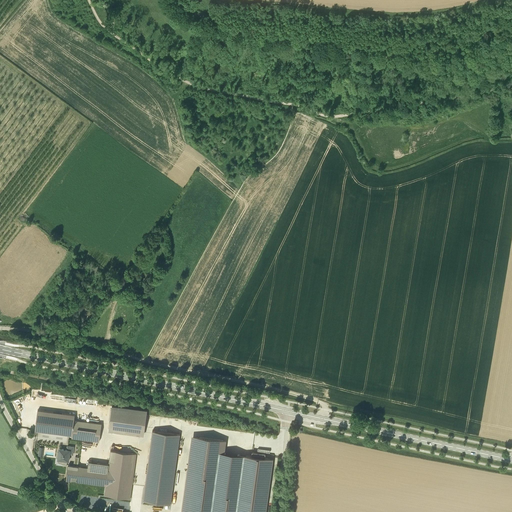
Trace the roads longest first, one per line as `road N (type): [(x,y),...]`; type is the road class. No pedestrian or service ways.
road 1 (primary): [(288,411),(0,349)]
road 2 (track): [(87,0),(107,31),(189,82),(290,104)]
road 3 (primary): [(511,460),(288,411)]
road 4 (track): [(290,104),(333,116),(511,85)]
road 5 (track): [(324,404),(144,361)]
road 6 (track): [(144,361),(0,327)]
